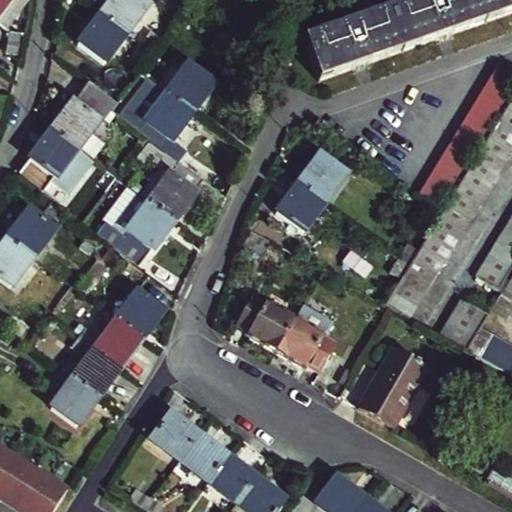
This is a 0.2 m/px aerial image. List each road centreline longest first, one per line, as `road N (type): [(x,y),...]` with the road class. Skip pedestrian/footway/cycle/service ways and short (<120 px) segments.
road 1 (residential): [(224,0),(262,54),(268,125),(190,310),(187,336)]
road 2 (residential): [(487,511),(212,360),(187,336)]
road 3 (residential): [(187,336),(79,511)]
road 4 (residential): [(43,0),(25,102),(0,171)]
